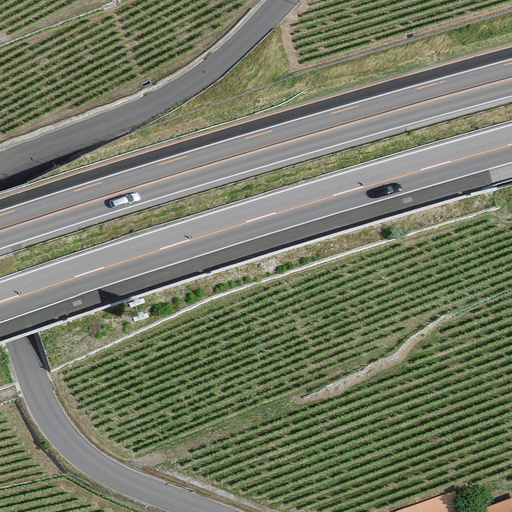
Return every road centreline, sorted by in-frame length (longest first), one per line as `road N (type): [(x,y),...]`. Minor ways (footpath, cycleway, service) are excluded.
road 1 (motorway): [(0,303),(511,145)]
road 2 (motorway): [(511,76),(0,229)]
road 3 (unclassified): [(0,276),(36,389),(61,435),(113,475),(204,511)]
road 4 (residential): [(278,0),(210,72),(173,98),(0,171)]
